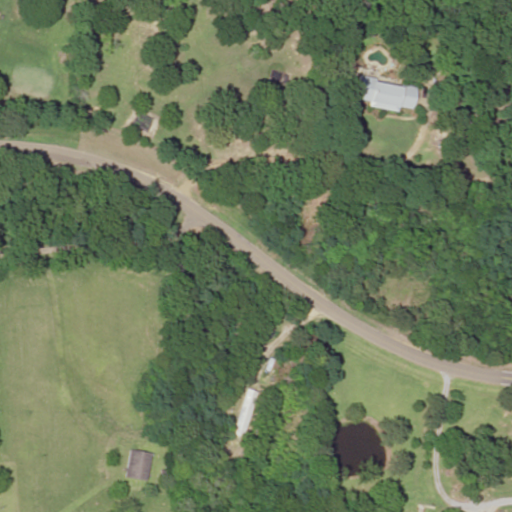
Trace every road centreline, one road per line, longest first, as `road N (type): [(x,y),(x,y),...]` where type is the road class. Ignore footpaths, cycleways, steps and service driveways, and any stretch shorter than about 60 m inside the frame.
road 1 (tertiary): [(511,381),(414,359),(323,313),(194,217),(123,181),(0,151)]
road 2 (residential): [(247,253),(62,449),(0,470)]
road 3 (residential): [(194,217),(183,233),(147,248),(0,257)]
